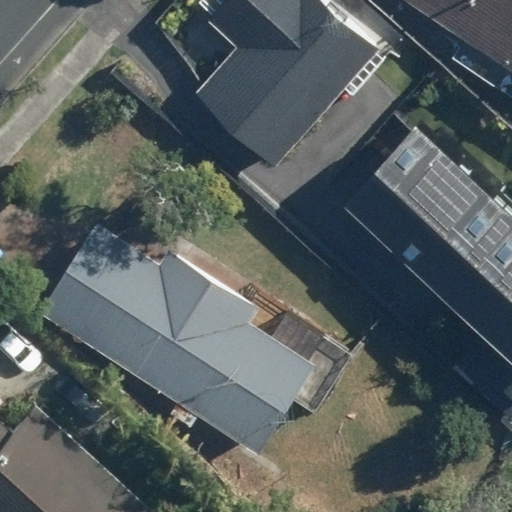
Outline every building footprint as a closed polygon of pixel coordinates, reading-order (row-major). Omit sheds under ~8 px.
[(238,49),(202,88),(281,160),(379,51),(322,0),(226,0),(207,21),(238,49)] [(511,0),(422,0),(511,58),(511,0)] [(511,215),(410,127),(337,210),(511,363),(511,215)] [(204,408),(264,446),(294,400),(311,410),(333,375),(316,365),(322,356),(254,314),(263,299),(173,242),(165,256),(102,216),(44,306),(183,394),(176,406),(197,419),(204,408)] [(153,511),(31,400),(7,426),(0,419),(0,511),(153,511)]
